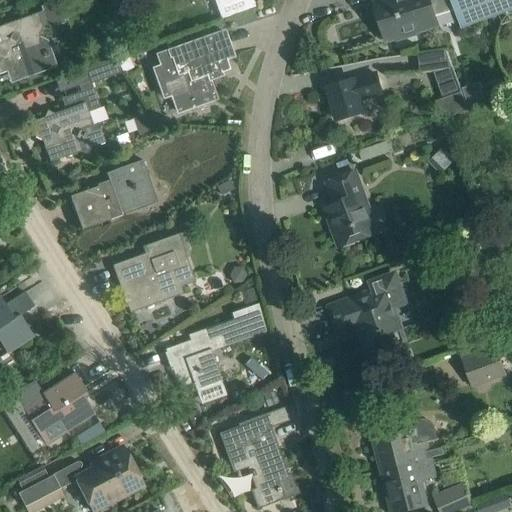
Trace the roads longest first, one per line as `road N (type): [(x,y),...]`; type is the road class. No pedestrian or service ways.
road 1 (unclassified): [(332,511),(264,232),(259,150),(272,68),(300,0)]
road 2 (unclassified): [(218,511),(0,171)]
